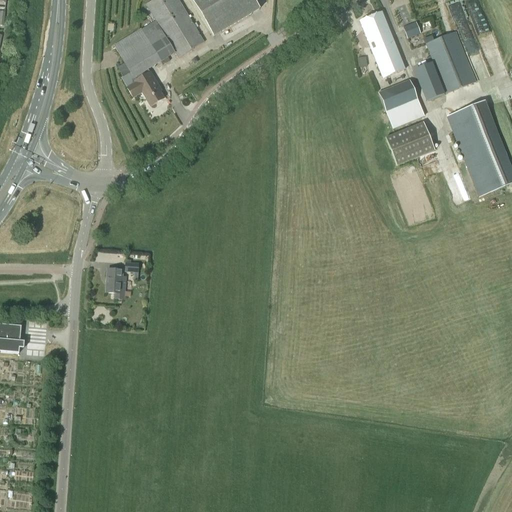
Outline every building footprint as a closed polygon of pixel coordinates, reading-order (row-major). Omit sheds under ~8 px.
[(141,30),(114,46),(124,63),(130,73),(123,78),(129,88),(127,89),(133,99),(142,93),(150,107),(164,99),(158,90),(160,89),(154,81),(152,77),(149,72),(148,70),(161,62),(175,54),(178,59),(194,49),(204,43),(200,37),(183,8),(177,0),(154,0),(146,5),(148,8),(155,21),(141,30)] [(189,0),(213,38),(220,34),(259,10),(253,0),(189,0)] [(452,16),(464,12),(459,0),(448,4),(452,16)] [(382,79),(404,70),(381,13),(359,22),(382,79)] [(415,23),(402,28),(407,40),(420,34),(415,23)] [(446,95),(475,83),(455,33),(425,45),(446,95)] [(366,58),(357,59),(358,68),(367,67),(366,58)] [(444,95),(431,64),(415,70),(428,102),(444,95)] [(393,130),(423,117),(417,101),(409,81),(378,94),(385,113),(393,130)] [(447,117),(479,198),(511,184),(511,175),(483,103),(447,117)] [(396,167),(435,152),(423,123),(385,139),(396,167)] [(457,164),(444,169),(457,203),(470,198),(457,164)] [(137,281),(138,273),(137,273),(138,265),(126,264),(125,272),(134,273),(134,281),(137,281)] [(123,301),(125,278),(122,278),(122,271),(107,270),(105,294),(115,294),(114,300),(123,301)] [(0,325),(0,353),(18,355),(19,349),(23,350),(24,343),(19,342),(21,327),(0,325)]
